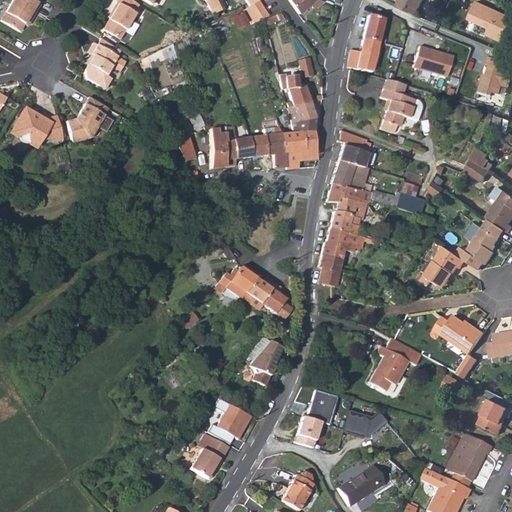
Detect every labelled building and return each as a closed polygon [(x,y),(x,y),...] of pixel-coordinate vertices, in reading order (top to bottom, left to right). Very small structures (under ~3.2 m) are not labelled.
[(37,4),(39,0),(13,0),(0,21),(19,32),(23,26),(28,18),(31,20),(39,6),(37,4)] [(133,12),(138,4),(130,0),(116,0),(115,3),(117,4),(109,17),(102,28),(119,39),(135,13),(133,12)] [(207,0),(212,10),(220,6),(216,0),(207,0)] [(250,0),(254,5),(247,9),(255,25),(265,20),(270,18),(259,1),(260,0),(250,0)] [(288,0),(297,13),(307,4),(315,8),(322,2),(318,0),(288,0)] [(399,0),(396,6),(412,15),(416,17),(424,0),(399,0)] [(478,0),(475,0),(467,21),(498,33),(507,12),(478,0)] [(107,16),(109,17),(117,4),(115,3),(107,16)] [(242,13),(229,20),(232,28),(237,26),(238,30),(240,29),(240,31),(243,29),(244,30),(248,28),(246,24),(247,23),(242,13)] [(360,48),(351,46),(347,69),(371,73),(373,63),(375,44),(382,21),(367,16),(361,38),(360,48)] [(26,28),(31,20),(28,18),(23,26),(26,28)] [(396,21),(392,33),(398,35),(401,25),(398,24),(399,22),(396,21)] [(488,33),(486,39),(498,44),(501,38),(488,33)] [(84,72),(85,79),(99,88),(106,76),(110,68),(119,73),(125,63),(116,58),(120,52),(100,40),(96,46),(93,45),(87,54),(90,56),(92,57),(87,66),(84,72)] [(186,42),(180,44),(182,52),(189,48),(186,42)] [(175,56),(171,45),(139,61),(143,73),(151,69),(150,66),(175,56)] [(450,56),(417,46),(410,68),(443,78),(450,56)] [(480,89),(500,94),(503,85),(508,86),(511,74),(511,62),(490,56),(480,89)] [(308,59),(297,61),(301,79),(312,76),(308,59)] [(380,64),(373,63),(371,73),(378,74),(380,64)] [(278,75),(282,91),(287,90),(287,91),(289,90),(292,102),(287,104),(289,108),(293,107),(308,103),(321,100),(321,94),(306,97),(303,86),(296,87),(294,77),(284,79),(283,75),(278,75)] [(111,79),(106,76),(99,88),(105,90),(111,79)] [(382,91),(401,97),(406,86),(398,84),(386,80),(382,91)] [(385,113),(379,129),(393,134),(395,126),(399,116),(402,118),(407,119),(413,121),(418,109),(413,102),(401,97),(382,91),(379,98),(386,101),(389,102),(385,113)] [(89,138),(106,108),(87,97),(75,118),(66,121),(72,142),(89,138)] [(293,107),(295,115),(296,121),(313,119),(308,103),(293,107)] [(52,137),(62,135),(56,116),(41,120),(24,110),(15,126),(19,139),(27,137),(29,144),(52,137)] [(289,116),(291,127),(293,133),(313,132),(314,121),(313,119),(296,121),(295,115),(289,116)] [(501,127),(504,122),(494,117),(491,121),(501,127)] [(229,126),(218,127),(222,161),(233,159),(251,157),(249,138),(231,140),(229,126)] [(207,169),(223,167),(222,161),(218,127),(209,128),(207,169)] [(175,140),(186,135),(184,128),(172,133),(174,138),(175,140)] [(272,169),(285,167),(284,162),(285,163),(282,135),(278,128),(262,130),(262,137),(249,138),(251,157),(271,154),(272,169)] [(297,161),(316,159),(313,132),(293,133),(282,135),(285,163),(284,162),(285,167),(285,170),(297,169),(297,161)] [(361,167),(369,145),(365,143),(365,142),(339,133),(337,142),(341,144),(337,158),(361,167)] [(186,135),(175,140),(184,163),(196,158),(186,135)] [(478,151),(471,161),(485,170),(491,162),(487,160),(489,158),(478,151)] [(359,191),(366,169),(361,167),(337,158),(330,183),(359,191)] [(482,184),(489,173),(485,170),(471,161),(465,172),(482,184)] [(495,165),(491,162),(485,170),(489,173),(495,165)] [(242,191),(240,180),(233,182),(235,193),(242,191)] [(404,182),(398,195),(393,209),(417,217),(423,204),(413,200),(418,187),(404,182)] [(330,183),(325,202),(336,204),(337,197),(365,204),(367,204),(368,201),(369,193),(359,191),(330,183)] [(437,197),(442,190),(433,183),(429,191),(437,197)] [(499,200),(486,219),(489,221),(504,231),(509,234),(511,228),(511,226),(510,225),(511,221),(511,196),(497,187),(492,195),(499,200)] [(435,200),(437,197),(429,191),(428,194),(435,200)] [(370,194),(368,201),(377,204),(393,209),(398,195),(395,195),(393,199),(385,196),(385,197),(372,193),(370,194)] [(332,212),(328,231),(355,237),(356,233),(355,233),(356,226),(359,227),(365,204),(337,197),(336,204),(334,213),(332,212)] [(462,248),(456,256),(466,262),(479,271),(484,264),(486,266),(494,253),(491,251),(504,231),(489,221),(484,228),(477,224),(468,237),(474,242),(467,252),(462,248)] [(340,262),(342,251),(357,255),(361,238),(355,237),(328,231),(325,243),(324,242),(320,256),(340,262)] [(460,269),(466,262),(456,256),(443,247),(425,276),(440,286),(446,286),(450,279),(448,275),(451,272),(454,274),(458,268),(460,269)] [(230,266),(236,262),(227,248),(220,252),(230,266)] [(320,256),(318,267),(321,268),(317,280),(331,284),(333,285),(334,282),(339,284),(343,271),(338,270),(340,262),(320,256)] [(223,288),(238,298),(244,293),(254,279),(239,268),(231,278),(223,288)] [(218,283),(223,288),(231,278),(225,273),(218,283)] [(261,305),(269,310),(270,309),(274,312),(282,302),(284,299),(275,293),(279,288),(271,283),(267,288),(254,279),(244,293),(238,298),(257,311),(261,305)] [(291,308),(282,302),(274,312),(270,309),(269,310),(283,320),(291,308)] [(180,319),(184,327),(197,321),(193,312),(180,319)] [(440,335),(469,355),(484,334),(475,328),(474,330),(454,316),(449,322),(443,318),(434,330),(434,331),(434,332),(434,333),(434,334),(435,335),(436,336),(437,336),(438,336),(439,336),(440,335)] [(490,357),(511,353),(511,336),(508,337),(507,333),(493,336),(494,345),(488,346),(490,357)] [(414,366),(420,356),(393,341),(389,339),(383,350),(379,347),(375,356),(381,359),(368,384),(384,392),(388,385),(393,387),(406,362),(414,366)] [(279,348),(268,342),(247,367),(251,370),(253,374),(250,381),(263,387),(267,377),(268,377),(272,368),(270,366),(279,348)] [(476,361),(469,356),(456,375),(465,379),(476,361)] [(334,398),(314,393),(307,420),(298,418),(292,441),(311,445),(316,422),(327,425),(334,398)] [(511,411),(490,400),(477,426),(498,436),(503,426),(500,425),(504,417),(507,418),(509,419),(511,412),(511,411)] [(218,401),(213,410),(223,416),(216,429),(211,427),(208,433),(229,445),(233,438),(238,440),(245,428),(243,427),(244,424),(246,425),(250,418),(218,401)] [(368,417),(347,412),(342,432),(363,437),(363,435),(366,439),(385,421),(375,412),(368,417)] [(486,455),(490,447),(463,434),(459,442),(466,445),(452,473),(469,481),(470,482),(484,454),(486,455)] [(213,439),(204,435),(197,447),(202,449),(205,451),(213,439)] [(191,468),(209,479),(216,468),(214,467),(218,459),(220,460),(228,447),(213,439),(205,451),(202,449),(191,468)] [(445,469),(452,473),(466,445),(459,442),(445,469)] [(371,466),(336,489),(348,506),(382,484),(371,466)] [(418,479),(425,483),(431,472),(424,468),(418,479)] [(277,500),(294,509),(309,483),(306,481),(308,478),(306,474),(301,470),(296,472),(294,475),(291,473),(277,500)] [(464,500),(468,491),(465,489),(448,481),(443,478),(431,472),(425,483),(437,489),(426,511),(427,511),(455,511),(462,499),(464,500)] [(465,489),(469,481),(452,473),(448,481),(465,489)]
